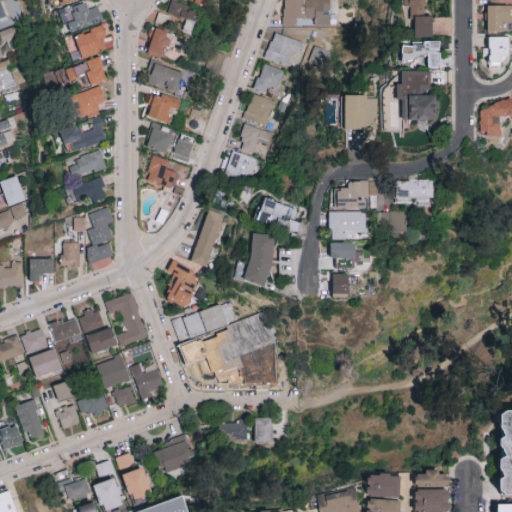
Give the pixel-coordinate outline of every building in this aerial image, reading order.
[(330,26),(330,0),(282,0),(282,26),(298,26),(298,18),(312,18),(312,26),(330,26)] [(423,17),(424,0),(403,0),(403,6),(412,6),(410,35),(448,37),(449,18),(423,17)] [(181,31),(190,34),(198,10),(170,1),(166,14),(185,20),(181,31)] [(74,31),(102,21),(96,6),(87,10),(84,2),(65,10),(74,31)] [(511,6),(485,6),(485,32),(504,32),(504,21),(511,21),(511,6)] [(80,58),(107,49),(100,27),(73,36),(80,58)] [(0,58),(2,58),(0,51),(0,41),(16,36),(13,28),(0,32),(0,58)] [(173,62),(182,38),(154,28),(145,51),(173,62)] [(290,51),(299,54),(302,42),(271,33),(264,58),(287,65),(290,51)] [(507,58),(507,37),(484,37),(484,68),(500,68),(500,58),(507,58)] [(439,42),(399,42),(399,63),(426,63),(426,66),(439,66),(439,42)] [(325,65),(327,49),(312,47),(310,63),(325,65)] [(64,69),(69,82),(83,77),(86,86),(105,80),(98,57),(64,69)] [(0,62),(0,89),(27,80),(22,63),(13,66),(10,59),(0,62)] [(182,73),(153,63),(146,83),(176,93),(182,73)] [(275,94),(283,71),(261,64),(254,87),(275,94)] [(429,71),(396,71),(396,103),(390,103),(390,121),(435,121),(435,92),(429,93),(429,71)] [(96,105),(105,101),(99,86),(72,96),(81,120),(99,113),(96,105)] [(145,115),(170,124),(178,99),(153,91),(145,115)] [(265,127),(275,103),(252,93),(242,117),(265,127)] [(342,129),(376,129),(376,96),(342,96),(342,129)] [(498,116),(511,115),(511,102),(478,104),(480,138),(499,137),(498,116)] [(191,115),(201,118),(203,112),(193,109),(191,115)] [(72,142),(75,150),(107,140),(100,118),(89,122),(91,130),(78,134),(75,126),(58,131),(63,145),(72,142)] [(0,129),(11,127),(8,119),(0,120),(0,129)] [(144,148),(165,154),(173,131),(152,125),(144,148)] [(258,141),(269,143),(272,133),(243,125),(237,148),(254,153),(258,141)] [(0,146),(15,140),(9,127),(0,130),(0,146)] [(194,140),(182,136),(175,157),(186,161),(194,140)] [(69,168),(72,178),(105,168),(99,150),(74,158),(76,166),(69,168)] [(224,174),(250,182),(257,159),(231,151),(224,174)] [(172,189),(176,172),(167,170),(169,161),(151,157),(145,182),(172,189)] [(0,213),(0,227),(27,219),(22,203),(24,202),(16,176),(0,181),(0,185),(8,211),(0,213)] [(72,188),(79,206),(107,195),(99,177),(72,188)] [(431,201),(431,181),(392,181),(392,201),(431,201)] [(375,193),(374,182),(346,182),(346,189),(332,189),(332,208),(366,207),(365,193),(375,193)] [(252,218),(283,230),(291,209),(260,197),(252,218)] [(113,256),(108,242),(111,240),(107,225),(112,223),(107,208),(88,214),(92,229),(87,231),(92,246),(84,249),(89,264),(113,256)] [(208,266),(223,215),(206,210),(190,261),(208,266)] [(328,239),(355,239),(355,233),(365,233),(365,212),(328,212),(328,239)] [(390,232),(409,232),(409,212),(390,212),(390,232)] [(275,237),(253,232),(245,265),(237,263),(233,279),(264,287),(275,237)] [(78,243),(59,243),(59,268),(78,268),(78,243)] [(354,244),(330,244),(330,269),(354,269),(354,244)] [(28,259),(29,282),(43,282),(43,273),(53,273),(53,258),(28,259)] [(166,273),(172,275),(163,302),(186,310),(199,271),(170,262),(166,273)] [(21,264),(0,264),(0,288),(21,288),(21,264)] [(347,275),(330,274),(330,299),(347,299),(347,275)] [(104,301),(107,313),(119,310),(125,333),(117,335),(120,345),(145,338),(132,293),(104,301)] [(236,323),(231,303),(172,319),(178,340),(236,323)] [(102,325),(96,307),(77,314),(84,332),(102,325)] [(80,334),(74,316),(48,324),(54,342),(80,334)] [(46,345),(40,328),(20,335),(25,352),(46,345)] [(116,345),(110,328),(85,336),(91,354),(116,345)] [(198,360),(206,357),(213,382),(243,374),(231,329),(192,340),(198,360)] [(0,362),(23,353),(16,336),(0,341),(0,362)] [(35,379),(61,369),(53,348),(27,358),(35,379)] [(103,389),(129,380),(120,356),(94,365),(103,389)] [(140,398),(164,390),(156,366),(141,371),(139,363),(129,366),(140,398)] [(70,396),(65,381),(51,386),(56,401),(70,396)] [(134,402),(129,386),(113,392),(117,407),(134,402)] [(77,400),(82,418),(107,410),(102,393),(77,400)] [(26,440),(45,433),(32,399),(14,406),(26,440)] [(55,410),(62,429),(79,423),(72,404),(55,410)] [(505,410),(511,409),(511,495),(501,495),(500,492),(497,490),(497,479),(501,477),(501,471),(499,471),(498,469),(498,460),(504,456),(501,451),(501,448),(499,448),(498,445),(498,439),(503,436),(502,434),(502,430),(500,429),(499,427),(500,415),(505,410)] [(253,443),(271,443),(271,418),(253,418),(253,443)] [(0,423),(0,434),(6,449),(22,443),(12,419),(0,423)] [(246,422),(218,422),(218,439),(246,439),(246,422)] [(164,474),(195,461),(186,439),(155,452),(164,474)] [(114,459),(120,472),(136,465),(130,452),(114,459)] [(114,473),(109,460),(94,466),(99,479),(114,473)] [(152,492),(140,466),(120,475),(132,502),(152,492)] [(446,511),(447,472),(412,471),(412,511),(446,511)] [(58,493),(65,491),(68,500),(90,493),(84,474),(55,484),(58,493)] [(363,511),(398,511),(400,475),(366,474),(363,511)] [(92,485),(101,511),(122,505),(113,478),(92,485)] [(0,511),(0,492),(3,491),(11,488),(18,511),(0,511)] [(357,511),(354,489),(315,495),(317,511),(357,511)] [(78,506),(79,511),(96,511),(93,501),(78,506)] [(500,511),(511,511),(511,503),(500,503),(500,511)]
